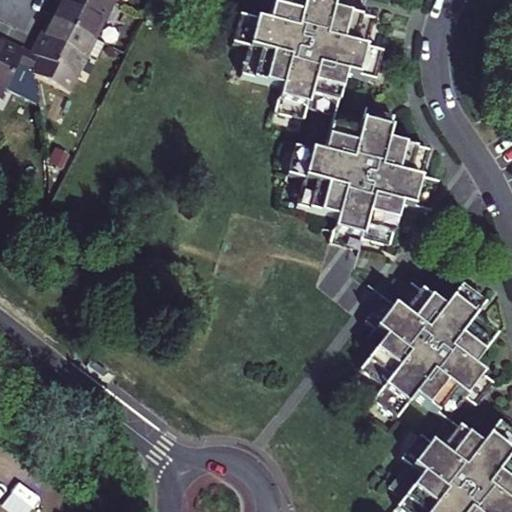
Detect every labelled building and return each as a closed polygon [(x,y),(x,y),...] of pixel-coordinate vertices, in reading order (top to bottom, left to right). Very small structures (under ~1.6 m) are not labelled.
[(68,2),(64,0),(61,0),(60,3),(52,21),(58,23),(68,2)] [(64,0),(68,2),(58,23),(101,45),(107,48),(119,26),(112,22),(119,7),(104,0),(64,0)] [(337,2),(328,0),(275,0),(268,28),(241,20),(233,50),(249,54),(242,81),(282,92),(276,116),(304,125),(307,110),(336,118),(346,79),(375,87),(382,57),(367,53),(373,26),(333,15),(337,2)] [(47,46),(58,23),(52,21),(44,37),(41,43),(47,46)] [(101,45),(58,23),(47,46),(41,43),(33,59),(27,73),(32,75),(38,61),(83,83),(101,45)] [(0,41),(0,46),(8,50),(10,47),(8,46),(0,41)] [(0,90),(22,53),(10,47),(8,50),(0,46),(0,90)] [(19,69),(27,73),(33,59),(22,53),(0,90),(0,101),(3,102),(19,69)] [(333,236),(362,244),(391,251),(402,211),(430,218),(437,189),(421,184),(429,157),(388,146),(394,121),(366,114),(363,125),(336,118),(324,158),(297,151),(289,180),(304,184),(297,212),(336,223),(333,236)] [(333,236),(330,249),(359,256),(362,244),(333,236)] [(443,314),(410,288),(392,312),(373,335),(384,344),(359,376),(382,394),(373,407),(396,425),(413,402),(446,428),(464,405),(474,412),(493,388),(472,372),(498,339),(476,322),(485,309),(461,290),(443,314)] [(364,327),(373,335),(392,312),(382,304),(364,327)] [(511,511),(510,510),(511,507),(511,462),(511,461),(511,460),(511,441),(497,430),(479,453),(446,428),(428,450),(419,442),(400,466),(406,471),(389,494),(404,505),(398,511),(511,511)]
